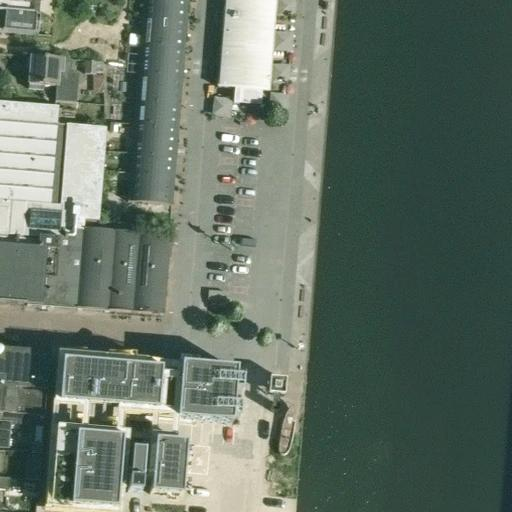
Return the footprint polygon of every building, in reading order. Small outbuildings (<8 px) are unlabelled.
[(0,0),(0,14),(38,18),(39,0),(0,0)] [(135,106),(128,202),(139,203),(171,206),(187,0),(143,0),(143,8),(135,106)] [(268,92),(275,0),(224,0),(217,88),(268,92)] [(34,18),(0,14),(0,33),(33,37),(34,18)] [(77,75),(71,74),(71,61),(62,61),(30,58),(28,90),(42,91),(43,87),(55,88),(54,103),(76,104),(77,75)] [(103,94),(103,93),(103,83),(103,76),(102,76),(102,63),(84,63),(84,75),(92,76),(92,93),(103,94)] [(57,108),(0,102),(0,303),(26,306),(26,307),(78,310),(83,231),(84,222),(98,223),(105,129),(66,126),(56,125),(57,108)] [(162,316),(166,275),(168,238),(83,231),(78,310),(162,316)] [(0,387),(0,388),(46,391),(49,355),(4,352),(0,351),(0,387)] [(52,409),(44,505),(68,507),(67,511),(91,511),(92,509),(116,511),(123,416),(231,425),(236,370),(61,356),(57,409),(52,409)] [(275,373),(273,388),(289,390),(290,374),(275,373)] [(0,413),(44,417),(46,391),(0,388),(0,387),(0,413)] [(279,405),(275,403),(270,405),(270,410),(273,412),(277,412),(280,409),(279,405)] [(43,428),(44,417),(0,413),(0,424),(2,425),(43,428)] [(181,498),(185,445),(153,442),(149,495),(181,498)] [(31,443),(30,455),(40,455),(41,444),(31,443)] [(139,494),(143,452),(130,451),(127,493),(139,494)] [(25,471),(25,481),(38,482),(39,472),(25,471)] [(0,491),(8,492),(9,481),(0,479),(0,491)]
